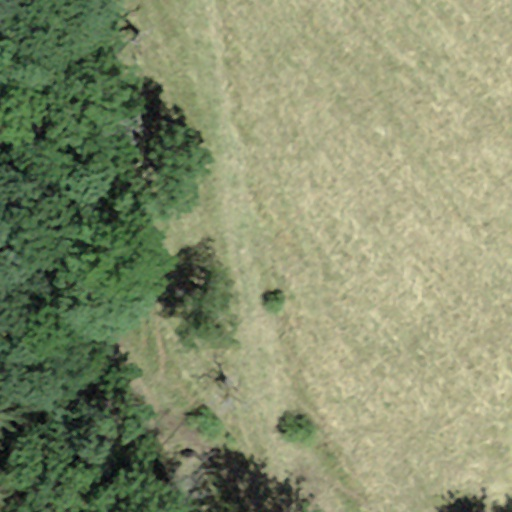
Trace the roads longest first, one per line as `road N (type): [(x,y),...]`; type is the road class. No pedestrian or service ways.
road 1 (track): [(199,0),(263,317),(337,511)]
road 2 (track): [(0,142),(198,435),(267,511)]
